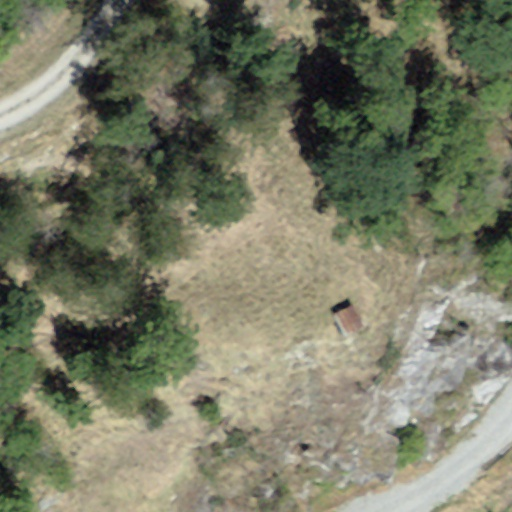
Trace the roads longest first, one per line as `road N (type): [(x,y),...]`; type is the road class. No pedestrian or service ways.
road 1 (track): [(135,0),(85,76),(0,127)]
road 2 (track): [(511,444),(396,511)]
